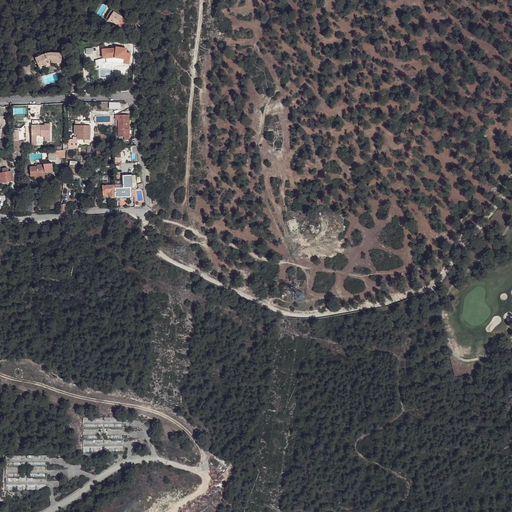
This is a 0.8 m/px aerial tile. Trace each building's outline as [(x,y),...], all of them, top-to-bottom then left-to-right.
[(111,9),(106,18),(117,25),(117,26),(121,29),(124,23),(125,24),(128,20),(111,9)] [(115,49),(102,49),(103,58),(115,57),(125,59),(124,62),(129,62),(131,53),(126,52),(127,49),(117,47),(116,49),(115,49)] [(48,63),(47,61),(51,60),(51,63),(61,63),(62,53),(51,53),(45,54),(36,58),(39,67),(48,63)] [(27,105),(12,106),(13,122),(28,121),(27,105)] [(130,140),(129,115),(116,115),(116,120),(118,120),(119,137),(121,137),(121,140),(130,140)] [(32,125),(32,145),(37,145),(37,136),(41,136),(41,137),(45,137),(45,141),(50,141),(51,124),(45,124),(45,125),(41,125),(36,125),(32,125)] [(73,142),(78,142),(78,139),(85,139),(85,143),(90,143),(90,126),(75,126),(74,135),(77,135),(77,139),(73,139),(73,142)] [(25,141),(11,142),(11,152),(22,153),(25,152),(25,141)] [(56,158),(65,157),(65,151),(55,151),(55,152),(49,152),(49,160),(56,160),(56,158)] [(77,162),(70,161),(69,177),(83,178),(84,166),(77,165),(77,162)] [(37,166),(30,167),(31,176),(35,176),(35,179),(44,178),(43,171),(53,170),(53,163),(44,164),(44,165),(42,165),(41,164),(37,165),(37,166)] [(1,178),(0,178),(0,183),(14,181),(13,177),(12,171),(9,172),(8,168),(2,169),(3,171),(1,171),(1,173),(0,174),(1,178)] [(121,185),(115,185),(115,197),(117,197),(120,197),(120,198),(120,200),(127,199),(126,197),(127,197),(131,197),(131,188),(132,187),(133,187),(136,186),(135,175),(123,176),(123,185),(123,188),(121,188),(121,185)] [(115,197),(115,185),(110,185),(108,185),(108,183),(108,181),(103,181),(103,196),(110,196),(110,197),(115,197)]
